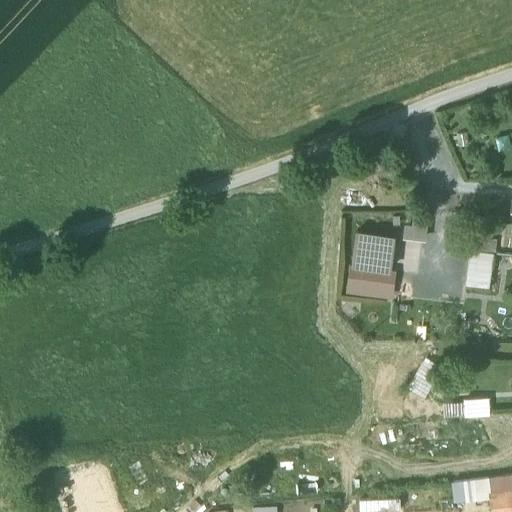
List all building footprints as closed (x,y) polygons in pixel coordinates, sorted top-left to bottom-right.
[(407,224),(405,240),(423,242),(427,214),(411,212),(410,225),(407,224)] [(492,227),(473,225),(472,237),(491,239),(492,227)] [(356,234),(351,265),(396,272),(401,240),(356,234)] [(491,239),(472,237),(471,250),(493,253),(495,239),(491,239)] [(493,255),(470,251),(465,286),(488,289),(493,255)] [(393,300),(397,272),(396,272),(351,265),(347,293),(393,300)] [(444,372),(427,360),(407,390),(424,401),(444,372)] [(488,418),(487,401),(457,402),(458,418),(488,418)] [(263,462),(265,489),(288,488),(287,461),(263,462)] [(508,511),(506,490),(487,492),(489,511),(508,511)]
